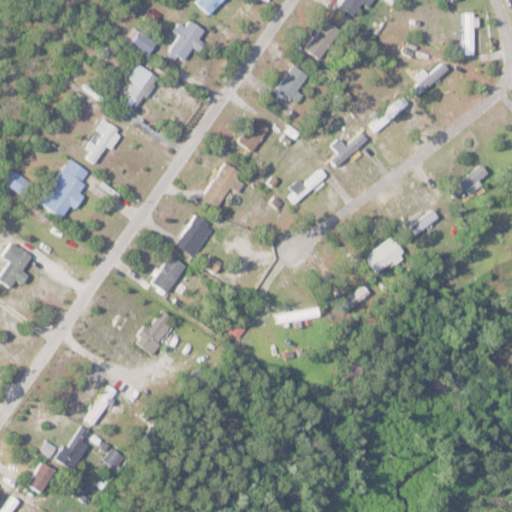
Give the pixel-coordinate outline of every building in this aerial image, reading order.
[(363,8),(369,0),(338,0),(332,8),(346,19),(357,4),(363,8)] [(460,17),(460,56),(468,56),(468,28),(472,28),(472,17),(460,17)] [(336,33),(322,21),(299,50),(313,61),(336,33)] [(194,53),(200,44),(194,40),(200,32),(184,22),(179,29),(174,25),(168,33),(175,37),(163,54),(178,63),(188,49),(194,53)] [(443,71),(437,65),(407,92),(413,98),(443,71)] [(284,102),(303,78),(288,67),(269,91),(284,102)] [(119,107),(136,114),(150,77),(133,70),(119,107)] [(376,108),(365,115),(370,122),(365,126),(370,133),(404,108),(398,99),(379,113),(376,108)] [(232,143),(247,154),(264,130),(249,120),(232,143)] [(114,133),(102,124),(79,156),(91,165),(114,133)] [(67,209),(86,173),(67,164),(41,212),(57,220),(64,207),(67,209)] [(195,206),(210,214),(223,189),(231,193),(240,175),(217,164),(195,206)] [(477,186),(474,181),(483,176),(478,168),(442,190),(449,202),(477,186)] [(434,220),(428,213),(394,237),(400,244),(434,220)] [(188,259),(210,230),(191,216),(169,246),(188,259)] [(359,260),(371,275),(398,254),(386,239),(359,260)] [(1,255),(10,261),(0,275),(0,279),(11,287),(16,279),(22,284),(28,275),(21,270),(32,255),(11,241),(1,255)] [(193,264),(209,275),(216,265),(200,254),(193,264)] [(161,294),(178,268),(163,258),(146,285),(161,294)] [(274,324),(315,318),(313,309),(273,316),(274,324)] [(143,353),(170,322),(158,312),(131,343),(143,353)] [(111,391),(102,386),(80,421),(89,427),(111,391)] [(63,467),(84,432),(75,426),(60,451),(42,441),(36,451),(63,467)] [(49,471),(35,462),(21,485),(34,494),(49,471)] [(0,511),(7,511),(14,502),(6,497),(0,505),(0,511)]
